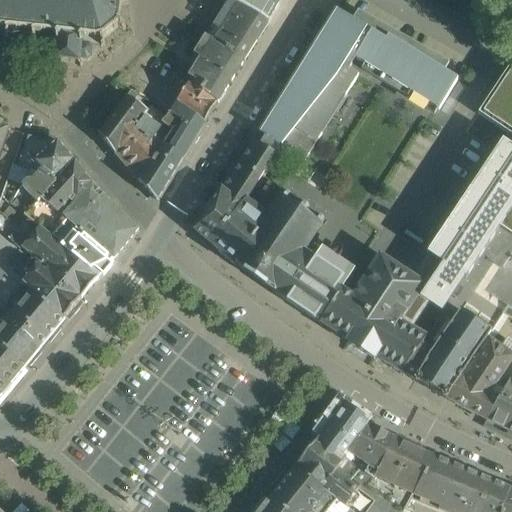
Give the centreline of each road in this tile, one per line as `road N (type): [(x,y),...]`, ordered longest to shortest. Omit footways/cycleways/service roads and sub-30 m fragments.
road 1 (residential): [(163,242),(326,365),(511,465)]
road 2 (residential): [(163,242),(62,121),(186,0)]
road 3 (residential): [(311,0),(245,128),(163,242)]
road 4 (residential): [(163,242),(15,430),(0,438)]
road 5 (residential): [(511,53),(403,0)]
